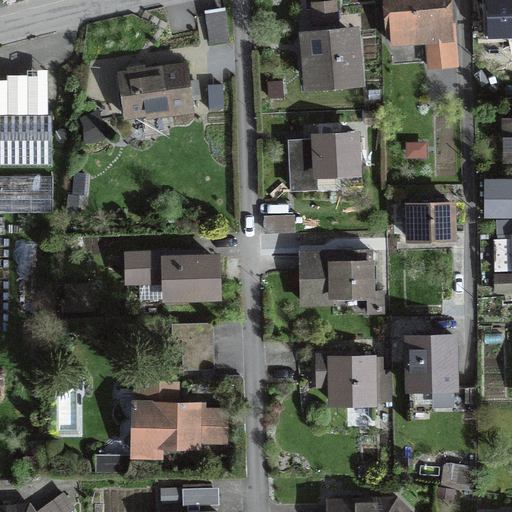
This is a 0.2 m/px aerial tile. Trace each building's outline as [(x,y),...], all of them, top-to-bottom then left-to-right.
[(425,85),(457,83),(455,24),(447,24),(444,0),(389,0),(392,36),(387,36),(387,44),(422,41),(425,85)] [(511,35),(511,0),(472,0),(473,25),(489,24),(490,36),(511,35)] [(317,36),(335,35),(334,3),(314,5),(316,23),(317,36)] [(211,43),(228,40),(224,12),(207,14),(211,43)] [(335,35),(317,36),(307,37),(311,83),(356,78),(352,33),(335,35)] [(186,64),(120,73),(126,116),(148,113),(148,109),(166,107),(166,113),(192,110),(186,64)] [(223,85),(208,86),(209,109),(224,108),(223,85)] [(52,112),(0,112),(0,165),(52,166),(52,112)] [(511,121),(503,122),(505,158),(511,157),(511,121)] [(315,138),(315,140),(290,141),(293,188),(338,186),(337,171),(357,170),(356,136),(315,138)] [(52,176),(0,175),(0,234),(4,234),(4,217),(0,216),(0,211),(52,212),(52,176)] [(487,214),(511,214),(511,180),(487,181),(487,214)] [(409,204),(410,239),(452,238),(451,203),(444,203),(444,198),(438,198),(438,203),(409,204)] [(298,222),(272,222),(272,239),(298,239),(298,222)] [(511,239),(495,240),(496,269),(511,268),(511,239)] [(301,253),(302,301),(333,301),(333,294),(367,294),(367,311),(380,310),(380,293),(372,293),(371,250),(352,250),(352,252),(301,253)] [(195,251),(127,253),(126,281),(166,280),(167,295),(217,293),(216,258),(195,259),(195,251)] [(495,290),(511,289),(511,274),(495,275),(495,290)] [(65,285),(67,311),(94,310),(93,284),(65,285)] [(211,324),(183,324),(184,368),(212,367),(211,324)] [(452,334),(409,335),(410,388),(432,388),(432,403),(454,402),(454,412),(477,412),(477,380),(475,380),(475,385),(454,385),(452,334)] [(332,402),(373,401),(373,358),(317,358),(318,385),(331,385),(332,402)] [(137,382),(136,453),(159,453),(159,444),(196,444),(196,439),(226,440),(227,410),(196,409),(196,404),(177,403),(177,382),(137,382)] [(97,457),(97,468),(131,469),(131,458),(97,457)] [(183,488),(183,504),(213,503),(213,487),(183,488)] [(64,511),(71,507),(62,494),(38,511),(28,511),(27,509),(0,511),(64,511)] [(331,503),(331,511),(405,511),(398,505),(384,505),(384,502),(331,503)]
